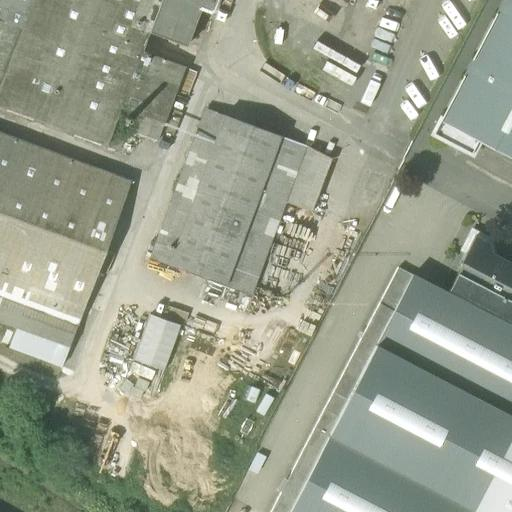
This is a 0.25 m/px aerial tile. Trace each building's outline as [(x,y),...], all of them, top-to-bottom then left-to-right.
[(160,59),(141,52),(148,33),(160,0),(0,0),(0,86),(19,94),(27,74),(120,109),(135,114),(151,121),(173,63),(160,59)] [(160,0),(148,33),(167,40),(186,48),(200,10),(210,13),(215,11),(219,0),(218,0),(160,0)] [(472,137),(511,157),(511,0),(506,0),(437,134),(458,145),(469,141),(472,137)] [(151,121),(135,114),(128,132),(129,132),(157,143),(185,68),(173,63),(151,121)] [(0,108),(106,147),(107,146),(120,109),(27,74),(19,94),(0,86),(0,108)] [(135,114),(120,109),(107,146),(118,150),(123,135),(127,136),(129,132),(128,132),(135,114)] [(331,160),(306,147),(205,109),(150,259),(251,297),(285,204),(312,213),(331,160)] [(0,133),(0,322),(16,329),(69,348),(78,324),(130,182),(0,133)] [(462,265),(447,294),(511,328),(511,265),(492,255),(488,245),(467,252),(468,255),(463,263),(461,262),(460,264),(462,265)] [(378,305),(392,312),(411,276),(397,269),(378,305)] [(469,511),(511,431),(511,328),(447,294),(411,276),(392,312),(337,418),(288,511),(469,511)] [(323,411),(337,418),(392,312),(378,305),(323,411)] [(145,314),(131,360),(164,370),(178,324),(145,314)] [(69,348),(16,329),(9,347),(61,367),(69,348)] [(270,511),(288,511),(337,418),(323,411),(270,511)] [(511,511),(511,431),(469,511),(511,511)]
